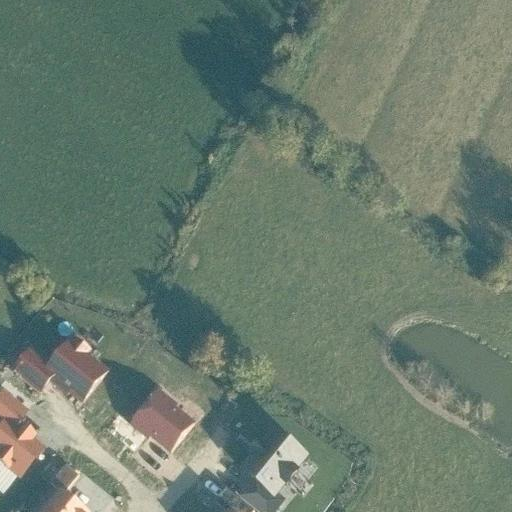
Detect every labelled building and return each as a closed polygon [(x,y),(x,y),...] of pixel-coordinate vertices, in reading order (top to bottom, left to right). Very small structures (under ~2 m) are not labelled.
[(113,375),(72,342),(54,365),(47,373),(56,380),(88,405),(113,375)] [(56,380),(47,373),(54,365),(35,350),(15,375),(42,397),(56,380)] [(24,415),(3,397),(0,400),(0,428),(2,430),(6,426),(11,430),(24,415)] [(173,457),(195,428),(158,399),(135,428),(173,457)] [(2,430),(0,432),(0,465),(18,480),(40,454),(11,430),(6,426),(2,430)] [(274,434),(243,472),(252,480),(272,496),(303,458),(274,434)] [(60,493),(63,496),(79,477),(67,467),(51,486),(60,493)] [(272,496),(252,480),(238,498),(254,511),(255,511),(272,511),(280,503),(272,496)] [(226,511),(253,511),(254,511),(228,490),(217,504),(226,511)] [(60,493),(43,511),(83,511),(63,496),(60,493)]
